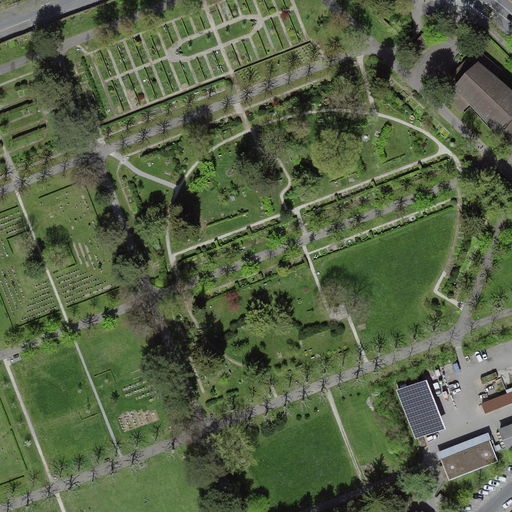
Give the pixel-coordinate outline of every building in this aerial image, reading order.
[(425,34),(411,49),(418,55),(431,40),(429,38),(425,34)] [(449,81),(442,90),(462,112),(470,104),(495,131),(498,131),(499,130),(504,134),(511,125),(511,96),(493,80),(500,72),(478,52),(469,60),(461,67),(456,73),(449,81)] [(511,125),(504,134),(501,139),(498,146),(511,152),(511,125)] [(427,375),(396,387),(415,436),(446,424),(427,375)] [(507,394),(482,404),(486,414),(511,403),(511,387),(506,390),(507,394)] [(511,427),(501,432),(500,431),(500,432),(507,450),(507,449),(511,447),(511,427)] [(488,433),(437,453),(440,460),(441,460),(490,441),(491,440),(488,433)] [(490,441),(441,460),(449,481),(454,479),(498,462),(495,454),(490,441)] [(411,482),(405,485),(410,497),(416,494),(411,482)]
